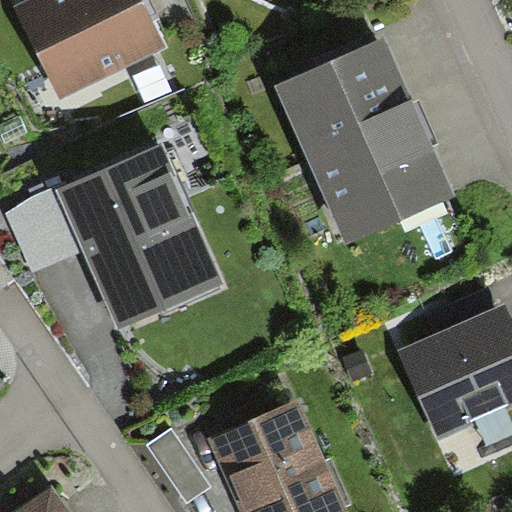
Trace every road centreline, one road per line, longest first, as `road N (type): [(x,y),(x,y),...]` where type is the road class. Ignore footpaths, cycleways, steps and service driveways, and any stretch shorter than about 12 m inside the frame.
road 1 (residential): [(152,511),(0,299)]
road 2 (residential): [(511,115),(460,0)]
